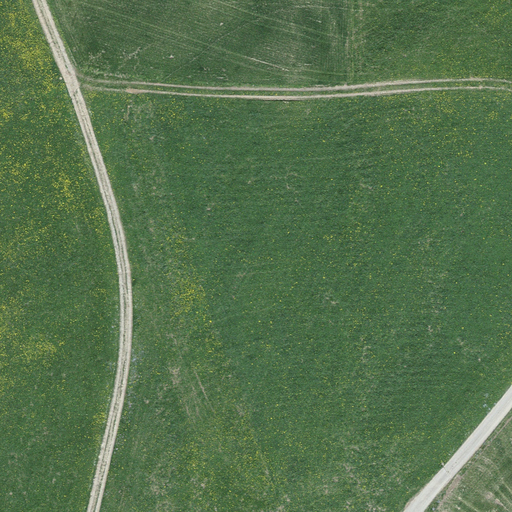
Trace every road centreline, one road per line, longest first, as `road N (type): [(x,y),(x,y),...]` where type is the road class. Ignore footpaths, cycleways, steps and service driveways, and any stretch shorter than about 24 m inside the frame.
road 1 (track): [(87,511),(119,365),(114,238),(37,0)]
road 2 (track): [(62,70),(226,94),(511,85)]
